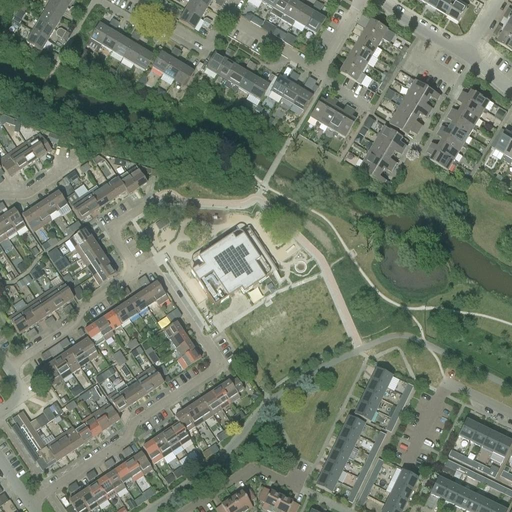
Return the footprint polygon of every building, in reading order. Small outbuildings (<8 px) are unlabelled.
[(51,0),(45,10),(61,19),(67,9),(53,0),(51,0)] [(53,0),(67,9),(72,0),(53,0)] [(191,0),(185,10),(201,19),(207,8),(193,0),(191,0)] [(193,0),(207,8),(212,0),(193,0)] [(273,8),(277,0),(263,0),(262,2),(273,8)] [(284,15),(292,0),(277,0),(273,8),(284,15)] [(295,21),(304,6),(293,0),(292,0),(284,15),(295,21)] [(437,11),(443,0),(428,0),(426,4),(437,11)] [(448,17),(456,3),(451,0),(443,0),(437,11),(448,17)] [(456,3),(448,17),(459,24),(467,10),(456,3)] [(305,28),(315,12),(304,6),(295,21),(305,28)] [(25,12),(24,12),(20,9),(16,15),(22,18),(25,12)] [(39,21),(54,30),(61,19),(45,10),(39,21)] [(201,19),(185,10),(179,21),(194,30),(201,19)] [(315,12),(305,28),(316,35),(326,19),(315,12)] [(260,29),(263,23),(258,20),(254,25),(260,29)] [(367,29),(383,39),(389,30),(372,20),(367,29)] [(32,31),(48,41),(54,30),(39,21),(32,31)] [(120,24),(116,22),(112,29),(113,30),(116,29),(120,24)] [(265,22),(260,29),(271,36),(275,29),(265,22)] [(102,46),(111,30),(100,23),(91,39),(102,46)] [(503,35),(511,40),(511,28),(508,26),(503,35)] [(272,35),(283,42),(285,38),(286,35),(276,29),(272,35)] [(361,38),(378,47),(383,39),(367,29),(361,38)] [(112,52),(122,37),(111,30),(102,46),(112,52)] [(48,41),(32,31),(25,42),(41,52),(48,41)] [(511,40),(503,35),(497,44),(511,52),(511,40)] [(123,59),(133,43),(122,37),(112,52),(123,59)] [(356,46),(373,56),(378,47),(361,38),(356,46)] [(134,65),(135,64),(143,50),(133,43),(123,59),(134,65)] [(299,51),(305,54),(307,50),(308,49),(302,46),(299,51)] [(351,55),(368,64),(368,65),(368,64),(373,56),(356,46),(351,55)] [(92,54),(85,49),(80,58),(87,62),(92,54)] [(143,50),(135,64),(134,65),(145,71),(154,56),(143,50)] [(407,53),(402,50),(399,55),(404,58),(407,53)] [(181,53),(178,51),(173,58),(175,59),(178,58),(181,53)] [(172,59),(161,53),(158,57),(152,68),(163,74),(172,59)] [(216,76),(223,64),(226,60),(215,53),(205,69),(216,76)] [(346,63),(348,64),(363,73),(368,65),(368,64),(351,55),(346,63)] [(174,81),(183,66),(172,59),(163,74),(174,81)] [(227,82),(237,67),(226,60),(223,64),(216,76),(227,82)] [(362,85),(367,77),(362,74),(363,73),(348,64),(346,63),(341,72),(362,85)] [(183,66),(174,81),(185,88),(194,72),(183,66)] [(238,89),(247,73),(237,67),(227,82),(238,89)] [(249,95),(258,79),(247,73),(238,89),(249,95)] [(300,77),(296,75),(292,82),(293,83),(297,82),(300,77)] [(281,99),(291,83),(280,77),(271,92),(281,99)] [(258,79),(249,95),(260,102),(269,86),(258,79)] [(414,81),(412,83),(414,84),(411,90),(429,100),(432,96),(438,99),(440,95),(416,81),(415,82),(414,81)] [(292,105),(301,90),(291,83),(281,99),(292,105)] [(301,90),(292,105),(303,112),(312,97),(301,90)] [(406,97),(404,96),(404,97),(430,113),(433,108),(427,104),(429,100),(411,90),(406,97)] [(489,111),(486,110),(490,103),(472,92),(469,97),(463,93),(460,98),(487,113),(489,111)] [(317,122),(315,125),(317,127),(333,99),(329,97),(325,102),(320,100),(310,118),(317,122)] [(402,100),(404,101),(401,107),(419,118),(421,113),(427,117),(430,113),(404,97),(402,100)] [(484,114),(486,115),(487,113),(460,98),(458,102),(464,105),(462,110),(480,120),(484,114)] [(319,128),(321,124),(328,128),(338,110),(334,107),(337,102),(333,99),(317,127),(319,128)] [(334,132),(332,136),(334,137),(350,109),(346,107),(343,113),(338,110),(328,128),(334,132)] [(396,114),(394,113),(393,114),(420,130),(422,125),(416,122),(419,118),(401,107),(396,114)] [(336,138),(338,135),(345,139),(356,120),(351,117),(354,112),(350,109),(334,137),(336,138)] [(478,128),(476,127),(480,120),(462,110),(459,114),(453,110),(450,114),(477,131),(478,128)] [(499,112),(495,118),(501,121),(505,115),(499,112)] [(392,117),(394,118),(390,124),(408,135),(411,131),(417,134),(420,130),(393,114),(392,117)] [(473,131),(476,132),(477,131),(450,114),(448,119),(454,123),(451,127),(469,137),(473,131)] [(369,129),(374,121),(368,118),(363,126),(369,129)] [(381,134),(379,133),(378,134),(404,150),(407,146),(401,142),(403,137),(386,126),(381,134)] [(364,137),(368,130),(363,127),(358,134),(364,137)] [(468,146),(465,144),(469,137),(451,127),(449,131),(443,127),(440,132),(467,148),(468,146)] [(463,148),(466,149),(467,148),(440,132),(437,136),(443,140),(441,144),(459,155),(463,148)] [(502,159),(511,142),(511,133),(511,135),(506,132),(503,138),(498,135),(491,148),(502,155),(501,157),(502,159)] [(376,137),(378,138),(375,144),(393,155),(396,150),(402,154),(404,150),(378,134),(376,137)] [(28,148),(36,161),(51,151),(43,137),(37,141),(35,138),(25,144),(28,148)] [(511,160),(511,142),(502,159),(504,160),(506,157),(511,160)] [(36,161),(28,148),(25,144),(16,150),(27,167),(36,161)] [(371,152),(369,150),(368,152),(394,167),(396,163),(390,159),(393,155),(375,144),(371,152)] [(458,163),(455,161),(459,155),(441,144),(438,148),(432,145),(430,149),(457,165),(458,163)] [(453,165),(456,167),(457,165),(430,149),(427,153),(433,157),(430,161),(448,172),(453,165)] [(10,159),(18,173),(27,167),(16,150),(7,156),(10,159)] [(366,154),(368,156),(365,162),(382,172),(385,168),(391,172),(394,167),(368,152),(366,154)] [(18,173),(10,159),(1,165),(9,179),(18,173)] [(115,160),(114,166),(123,168),(124,162),(115,160)] [(358,167),(357,169),(383,185),(386,180),(380,176),(382,172),(365,162),(360,169),(358,167)] [(129,177),(138,190),(147,184),(138,171),(129,177)] [(138,190),(129,177),(120,183),(117,179),(129,196),(138,190)] [(108,185),(117,198),(126,192),(128,197),(129,196),(117,179),(108,185)] [(99,191),(108,204),(117,198),(108,185),(99,191)] [(91,197),(88,193),(99,210),(108,204),(99,191),(91,197)] [(49,199),(58,212),(67,206),(58,193),(49,199)] [(79,199),(90,216),(99,210),(88,193),(79,199)] [(52,222),(49,218),(58,212),(49,199),(40,205),(51,222),(52,222)] [(79,199),(69,205),(81,222),(90,216),(79,199)] [(31,211),(42,228),(51,222),(40,205),(31,211)] [(16,233),(25,227),(14,210),(5,216),(16,233)] [(33,234),(42,228),(31,211),(22,217),(33,234)] [(257,214),(251,219),(254,223),(261,219),(257,214)] [(0,219),(0,228),(7,239),(16,233),(5,216),(0,219)] [(79,248),(92,239),(86,230),(72,239),(79,248)] [(198,259),(202,266),(203,267),(198,270),(197,269),(191,273),(214,308),(228,299),(241,291),(243,295),(268,278),(277,273),(250,231),(235,241),(232,237),(198,259)] [(85,257),(98,248),(92,239),(79,248),(84,257),(85,257)] [(91,266),(104,257),(98,248),(85,257),(84,257),(81,259),(87,268),(91,266)] [(31,252),(34,257),(39,254),(36,249),(31,252)] [(47,255),(51,261),(53,265),(59,261),(56,257),(53,252),(47,255)] [(96,275),(110,266),(104,257),(91,266),(96,275)] [(64,270),(61,265),(59,261),(53,265),(56,268),(59,273),(64,270)] [(27,270),(23,264),(17,268),(21,274),(27,270)] [(110,266),(96,275),(103,284),(116,275),(110,266)] [(11,273),(6,276),(10,282),(15,279),(11,273)] [(25,286),(32,282),(28,276),(22,281),(25,286)] [(62,283),(58,277),(50,283),(54,288),(53,289),(64,306),(74,300),(62,282),(62,283)] [(24,285),(21,280),(16,284),(19,289),(24,285)] [(147,290),(156,303),(158,306),(168,300),(157,283),(147,290)] [(78,301),(85,297),(78,287),(71,292),(78,301)] [(64,306),(53,289),(44,295),(55,312),(64,306)] [(138,296),(147,309),(154,304),(155,304),(156,303),(147,290),(138,296)] [(46,318),(55,312),(44,295),(35,301),(46,318)] [(129,302),(138,315),(147,309),(138,296),(129,302)] [(37,324),(46,318),(35,301),(26,307),(37,324)] [(120,308),(129,321),(138,315),(129,302),(120,308)] [(28,330),(37,324),(26,307),(17,312),(28,330)] [(111,314),(120,327),(129,321),(120,308),(111,314)] [(167,314),(169,321),(181,316),(178,310),(167,314)] [(8,319),(10,323),(19,336),(28,330),(17,312),(8,319)] [(102,320),(111,333),(113,336),(114,335),(112,332),(120,327),(111,314),(102,320)] [(93,326),(102,339),(104,342),(113,336),(111,333),(102,320),(93,326)] [(169,342),(182,333),(176,324),(163,332),(169,342)] [(104,342),(102,339),(93,326),(84,332),(95,347),(104,342)] [(175,351),(188,342),(182,333),(169,342),(175,351)] [(98,357),(96,353),(87,340),(78,346),(89,363),(98,357)] [(175,351),(181,359),(181,360),(194,351),(188,342),(175,351)] [(147,356),(153,352),(150,349),(149,349),(146,344),(142,346),(145,352),(147,356)] [(78,346),(69,352),(80,369),(89,363),(78,346)] [(139,348),(135,351),(131,354),(134,359),(139,356),(143,353),(139,348)] [(184,371),(187,369),(200,360),(194,351),(181,360),(181,359),(177,362),(184,371)] [(69,352),(60,358),(71,375),(80,369),(69,352)] [(159,361),(155,356),(153,352),(147,356),(150,360),(150,359),(154,364),(159,361)] [(71,375),(60,358),(51,364),(62,381),(71,375)] [(42,370),(53,387),(62,381),(51,364),(42,370)] [(143,374),(154,391),(164,385),(153,368),(143,374)] [(115,374),(111,369),(104,374),(108,379),(115,374)] [(396,379),(393,377),(377,370),(371,381),(387,389),(390,390),(396,379)] [(134,380),(145,397),(154,391),(143,374),(134,380)] [(244,390),(236,379),(230,383),(229,382),(219,388),(230,405),(240,398),(237,394),(244,390)] [(145,397),(134,380),(125,386),(136,403),(145,397)] [(381,400),(387,389),(371,381),(366,393),(381,400)] [(408,385),(404,392),(410,395),(413,387),(408,385)] [(136,403),(125,386),(116,392),(127,409),(136,403)] [(74,399),(83,393),(79,387),(70,393),(74,399)] [(91,398),(98,394),(94,388),(91,390),(87,393),(91,398)] [(219,407),(221,410),(230,405),(219,388),(210,394),(219,407)] [(116,392),(107,397),(109,402),(118,415),(127,409),(116,392)] [(257,402),(260,395),(255,393),(252,399),(257,402)] [(360,404),(376,412),(381,400),(366,393),(360,404)] [(210,413),(219,407),(210,394),(201,400),(210,413)] [(408,399),(402,396),(398,404),(404,407),(408,399)] [(192,406),(203,422),(213,416),(210,413),(201,400),(192,406)] [(58,417),(63,414),(56,404),(51,407),(58,417)] [(376,412),(360,404),(354,416),(370,424),(376,412)] [(108,405),(99,411),(110,428),(120,421),(111,408),(108,405)] [(203,422),(192,406),(184,412),(195,428),(203,422)] [(402,411),(396,408),(393,416),(398,418),(402,411)] [(39,418),(45,426),(55,419),(48,409),(42,413),(44,415),(39,418)] [(90,417),(93,420),(101,434),(110,428),(99,411),(90,417)] [(198,433),(195,428),(184,412),(174,418),(178,424),(179,424),(189,439),(198,433)] [(42,473),(56,464),(47,450),(45,447),(43,444),(22,413),(12,420),(16,426),(11,430),(34,464),(36,463),(42,473)] [(84,426),(92,440),(101,434),(93,420),(90,417),(81,423),(84,426)] [(47,442),(44,437),(42,436),(38,430),(40,429),(41,429),(45,426),(39,418),(35,421),(30,424),(31,426),(43,444),(47,442)] [(343,429),(359,437),(365,426),(349,418),(343,429)] [(397,422),(391,419),(387,427),(393,430),(397,422)] [(471,443),(478,427),(467,421),(459,437),(471,443)] [(170,430),(181,447),(190,441),(189,439),(179,424),(178,424),(170,430)] [(75,432),(83,445),(92,440),(84,426),(75,432)] [(478,427),(471,443),(482,448),(490,432),(478,427)] [(65,438),(66,438),(74,451),(83,445),(75,432),(73,428),(63,435),(65,438)] [(338,441),(354,449),(359,437),(343,429),(338,441)] [(172,453),(181,447),(170,430),(161,436),(172,453)] [(376,441),(382,443),(386,435),(380,432),(376,441)] [(490,432),(482,448),(493,454),(501,438),(490,432)] [(227,438),(223,433),(216,437),(219,443),(223,441),(227,438)] [(152,442),(163,459),(172,453),(161,436),(152,442)] [(56,444),(57,444),(65,457),(74,451),(66,438),(65,438),(57,443),(56,444)] [(511,442),(501,438),(493,454),(505,459),(511,444),(511,442)] [(47,450),(56,464),(65,457),(57,444),(56,444),(57,443),(55,440),(45,447),(47,450)] [(332,452),(348,460),(354,449),(338,441),(332,452)] [(163,459),(152,442),(142,448),(153,465),(163,459)] [(380,447),(374,444),(370,452),(376,455),(380,447)] [(218,451),(215,446),(209,450),(212,455),(218,451)] [(212,455),(209,450),(202,454),(206,459),(212,455)] [(461,463),(464,457),(463,457),(464,453),(458,450),(453,459),(461,463)] [(327,464),(343,471),(348,460),(332,452),(327,464)] [(181,466),(197,458),(194,453),(179,461),(181,466)] [(141,454),(132,460),(143,477),(152,470),(141,454)] [(375,459),(368,456),(365,463),(371,466),(375,459)] [(191,463),(195,468),(201,464),(198,458),(191,463)] [(472,468),(475,463),(467,459),(465,465),(472,468)] [(131,479),(134,483),(143,477),(132,460),(123,466),(132,479),(131,479)] [(444,466),(452,470),(455,464),(447,460),(444,466)] [(191,463),(177,472),(173,475),(177,480),(195,468),(191,463)] [(321,475),(337,483),(343,471),(327,464),(321,475)] [(372,472),(378,475),(382,467),(376,464),(372,472)] [(484,474),(486,468),(479,465),(476,470),(484,474)] [(123,485),(131,479),(132,479),(123,466),(114,472),(123,485)] [(459,466),(456,472),(464,476),(466,470),(459,466)] [(369,470),(363,467),(359,475),(365,478),(369,470)] [(495,479),(497,474),(490,470),(487,476),(495,479)] [(114,472),(105,478),(116,495),(126,489),(123,485),(114,472)] [(397,484),(413,491),(418,480),(403,472),(397,484)] [(470,472),(467,478),(475,481),(478,475),(470,472)] [(170,475),(164,479),(168,486),(174,482),(171,476),(170,475)] [(337,483),(321,475),(316,487),(332,494),(337,483)] [(367,483),(373,486),(376,478),(371,476),(367,483)] [(482,477),(479,483),(486,487),(489,481),(482,477)] [(105,478),(96,484),(107,501),(116,495),(105,478)] [(363,482),(357,479),(354,486),(360,489),(363,482)] [(442,500),(450,484),(439,479),(431,495),(442,500)] [(493,483),(490,489),(498,492),(501,486),(493,483)] [(96,484),(87,490),(98,507),(107,501),(96,484)] [(392,495),(407,503),(413,491),(397,484),(392,495)] [(450,484),(442,500),(454,506),(461,490),(450,484)] [(361,495),(367,497),(371,490),(365,487),(361,495)] [(511,491),(504,488),(502,494),(509,498),(511,491)] [(249,503),(255,500),(247,489),(238,495),(237,493),(230,498),(239,511),(247,511),(252,509),(249,503)] [(274,494),(264,489),(258,501),(264,504),(262,509),(267,511),(273,511),(282,496),(275,492),(274,494)] [(87,490),(78,496),(88,511),(90,511),(98,507),(87,490)] [(358,493),(352,490),(348,498),(354,501),(358,493)] [(461,490),(454,506),(465,511),(473,495),(461,490)] [(0,507),(8,502),(4,495),(0,497),(0,507)] [(386,507),(397,511),(402,511),(407,503),(392,495),(386,507)] [(473,495),(465,511),(466,511),(478,511),(484,501),(473,495)] [(65,511),(88,511),(78,496),(69,502),(72,507),(65,511)] [(295,511),(299,506),(288,501),(289,499),(282,496),(273,511),(295,511)] [(225,504),(215,510),(216,511),(239,511),(230,498),(223,502),(225,504)] [(362,509),(365,501),(360,498),(356,506),(362,509)] [(135,502),(138,507),(143,503),(140,499),(135,502)] [(127,504),(131,511),(137,507),(133,500),(127,504)] [(484,501),(478,511),(492,511),(496,506),(484,501)]
